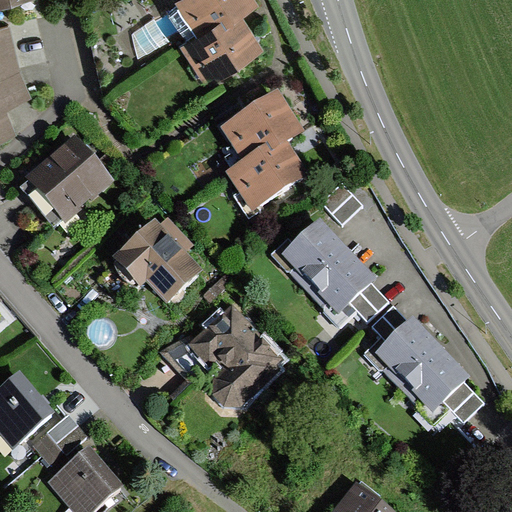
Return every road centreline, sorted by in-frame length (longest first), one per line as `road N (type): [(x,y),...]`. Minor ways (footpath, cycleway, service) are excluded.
road 1 (residential): [(242,511),(165,454),(0,274)]
road 2 (tertiary): [(448,245),(380,121),(338,0)]
